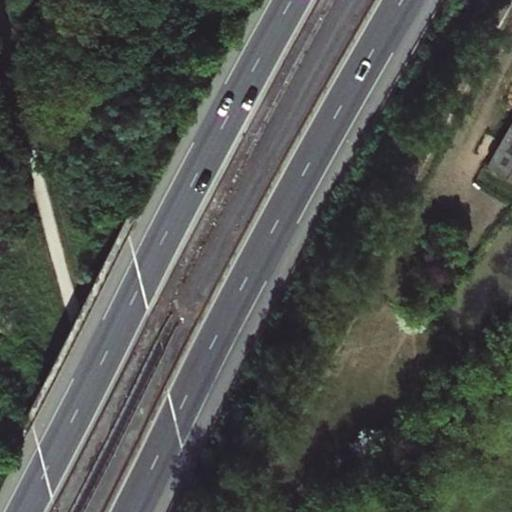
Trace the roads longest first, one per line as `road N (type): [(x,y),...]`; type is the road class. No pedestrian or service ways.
road 1 (motorway): [(126,511),(402,0)]
road 2 (motorway): [(291,0),(22,511)]
